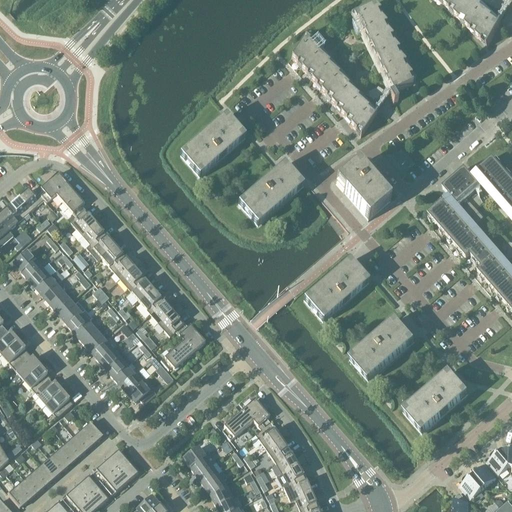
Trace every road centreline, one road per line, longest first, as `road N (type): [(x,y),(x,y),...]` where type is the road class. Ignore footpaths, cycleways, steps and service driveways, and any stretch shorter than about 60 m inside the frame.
road 1 (residential): [(0,191),(37,164),(76,179),(242,364)]
road 2 (residential): [(511,372),(475,361),(324,185)]
road 3 (unclassified): [(255,352),(102,171)]
road 4 (unclassified): [(380,501),(255,352)]
road 5 (residential): [(121,433),(0,292)]
road 6 (residential): [(242,364),(318,464),(338,511)]
road 7 (residential): [(371,151),(511,50)]
road 8 (residential): [(380,501),(407,494),(511,400)]
road 9 (residential): [(121,433),(134,447),(149,442),(242,364)]
road 10 (residential): [(410,194),(511,105)]
